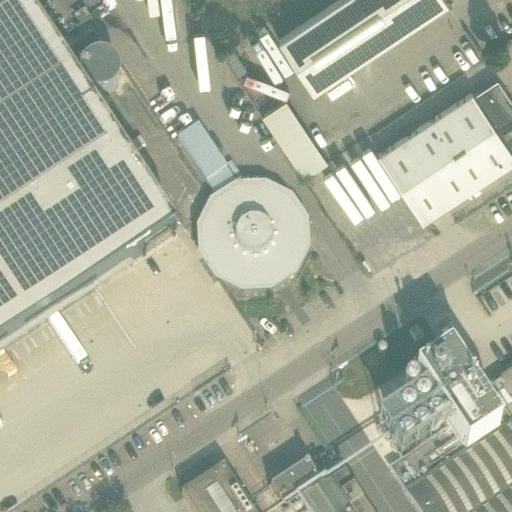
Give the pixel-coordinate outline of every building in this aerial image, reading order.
[(0,0),(0,340),(167,229),(19,0),(0,0)] [(444,0),(337,0),(278,39),(312,90),(446,1),(444,0)] [(244,68),(231,49),(222,55),(236,74),(244,68)] [(377,153),(422,221),(511,160),(511,102),(496,78),(472,94),(471,91),(377,153)] [(285,98),(261,113),(302,175),(326,159),(285,98)] [(310,252),(310,220),(294,195),(267,181),(237,183),(216,194),(208,203),(198,225),(200,257),(219,283),(242,294),(273,292),(300,277),(310,252)] [(511,511),(511,391),(390,473),(416,511),(511,511)] [(306,467),(269,492),(282,511),(368,511),(344,475),(342,476),(336,468),(315,482),(306,467)] [(250,511),(223,470),(181,497),(191,511),(250,511)]
